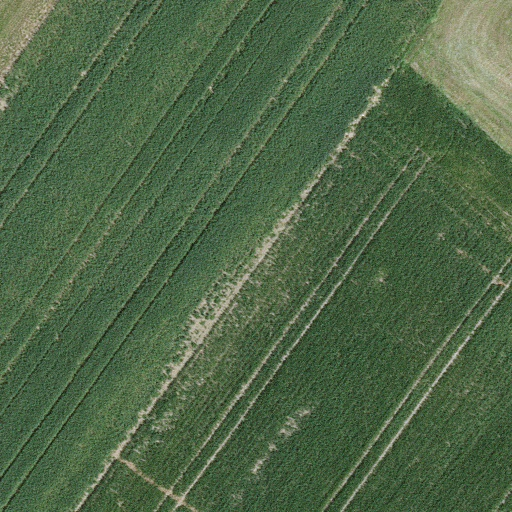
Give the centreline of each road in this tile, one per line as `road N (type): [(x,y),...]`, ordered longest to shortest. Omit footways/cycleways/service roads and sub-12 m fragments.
road 1 (track): [(0,92),(133,90),(187,76),(238,53),(298,5)]
road 2 (track): [(511,116),(377,0)]
